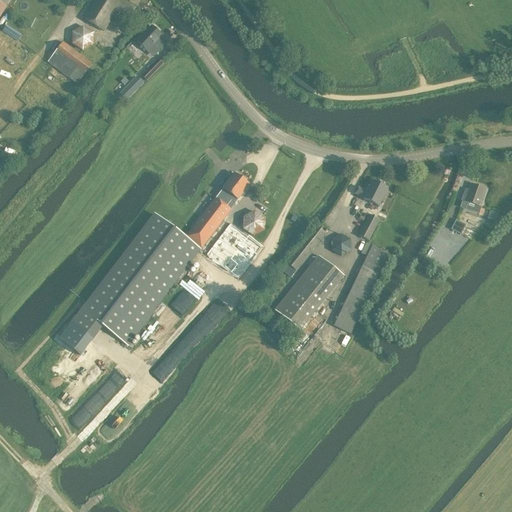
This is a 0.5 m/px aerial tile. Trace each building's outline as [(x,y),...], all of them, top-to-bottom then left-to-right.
[(124,1),(124,0),(95,0),(84,18),(104,31),(117,11),(129,19),(135,8),(124,1)] [(162,37),(152,27),(137,42),(148,52),(149,51),(154,56),(165,44),(160,39),(162,37)] [(74,45),(83,51),(93,46),(94,35),(84,29),(75,34),(74,45)] [(63,43),(48,63),(77,85),(92,65),(63,43)] [(147,81),(163,64),(159,60),(142,77),(147,81)] [(205,213),(187,237),(201,248),(234,204),(244,192),(249,185),(234,174),(205,213)] [(387,190),(372,183),(367,193),(358,188),(355,195),(364,199),(363,200),(378,207),(387,190)] [(465,193),(463,201),(468,203),(466,210),(479,215),(482,208),(488,190),(471,185),(468,194),(465,193)] [(243,230),(253,237),(264,231),(264,219),(255,212),(243,217),(243,230)] [(154,213),(69,324),(92,342),(103,327),(127,346),(201,250),(154,213)] [(368,215),(357,236),(369,241),(379,220),(368,215)] [(452,229),(452,230),(461,235),(462,233),(466,226),(457,221),(452,229)] [(315,225),(285,263),(280,269),(290,277),(326,233),(315,225)] [(257,249),(225,226),(202,256),(231,279),(234,280),(257,249)] [(331,252),(341,257),(351,251),(351,240),(341,235),(331,241),(331,252)] [(367,257),(333,327),(350,335),(381,268),(384,269),(388,262),(385,260),(388,253),(366,243),(361,254),(367,257)] [(299,330),(343,276),(319,256),(274,310),(299,330)]
